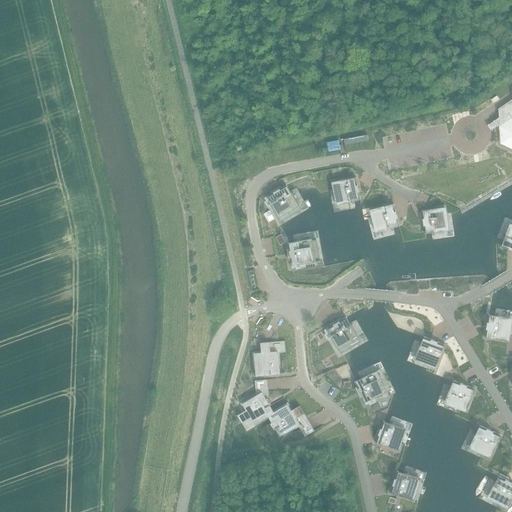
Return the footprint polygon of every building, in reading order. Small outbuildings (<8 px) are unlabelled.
[(511,99),(507,102),(498,109),(499,118),(501,117),(505,123),(499,126),(501,144),(511,149),(511,99)] [(367,135),(344,139),(345,145),(368,140),(367,135)] [(345,180),(333,182),(337,199),(338,203),(347,201),(348,203),(351,202),(350,202),(354,201),(360,200),(361,200),(356,177),(348,179),(345,179),(345,180)] [(286,185),(266,196),(270,203),(272,206),(278,216),(298,205),(293,196),(292,193),(291,194),(286,185)] [(377,230),(386,228),(387,230),(390,229),(394,227),(400,226),(394,204),(386,206),(386,205),(383,206),(371,210),(377,230)] [(438,232),(437,230),(447,229),(444,208),(432,209),(428,210),(421,211),(424,234),(435,232),(435,233),(438,232)] [(511,226),(507,235),(505,234),(504,237),(503,240),(501,247),(511,251),(511,226)] [(297,241),(287,243),(291,266),(299,264),(299,265),(302,264),(314,262),(310,239),(300,241),(300,240),(297,241)] [(488,314),(484,337),(492,338),(492,339),(495,339),(507,341),(511,319),(501,317),(501,316),(498,315),(495,315),(490,314),(488,314)] [(358,337),(353,328),(351,326),(346,318),(346,317),(326,329),(330,335),(329,335),(331,338),(338,349),(340,347),(358,337)] [(262,332),(256,355),(287,363),(291,347),(282,345),(284,337),(262,332)] [(420,349),(417,359),(437,366),(441,355),(443,352),(442,352),(445,345),(423,336),(421,342),(420,346),(418,349),(420,349)] [(385,392),(375,372),(366,376),(363,377),(363,378),(354,382),(364,403),(371,400),(374,398),(385,393),(385,392)] [(450,393),(446,402),(466,410),(471,399),(472,395),(475,388),(453,380),(451,386),(449,390),(448,392),(450,393)] [(262,392),(242,404),(254,424),(268,416),(274,413),(274,412),(266,400),(270,398),(269,391),(262,392)] [(274,413),(268,416),(280,436),(307,420),(299,406),(291,411),(287,404),(274,412),(274,413)] [(383,421),(375,442),(382,445),(385,447),(386,446),(397,450),(399,443),(403,434),(404,430),(395,427),(395,425),(392,424),(389,423),(383,421)] [(475,438),(471,447),(475,449),(483,452),(491,456),(500,435),(479,425),(479,426),(477,431),(475,435),(476,436),(475,438)] [(397,471),(390,493),(397,495),(400,497),(400,496),(412,500),(414,492),(417,483),(418,479),(409,476),(409,474),(406,473),(406,474),(403,473),(397,471)] [(494,488),(489,497),(493,499),(500,503),(508,507),(511,499),(511,482),(498,476),(496,481),(494,485),(493,485),(492,487),(494,488)]
